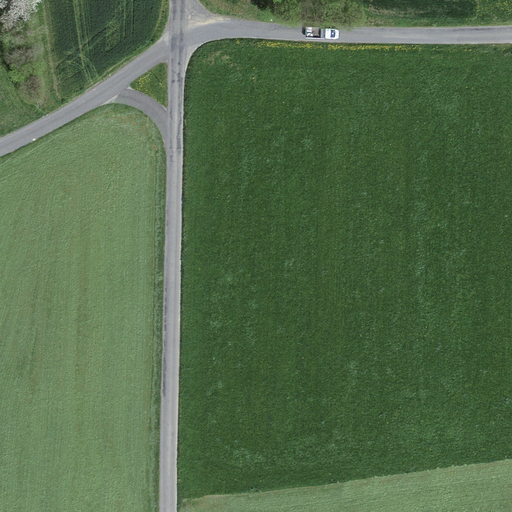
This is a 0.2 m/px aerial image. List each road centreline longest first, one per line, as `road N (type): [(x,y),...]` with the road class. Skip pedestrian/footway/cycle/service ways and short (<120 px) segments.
road 1 (unclassified): [(177,129),(171,511)]
road 2 (unclassified): [(179,23),(309,34),(511,34)]
road 3 (unclassified): [(112,87),(0,147)]
